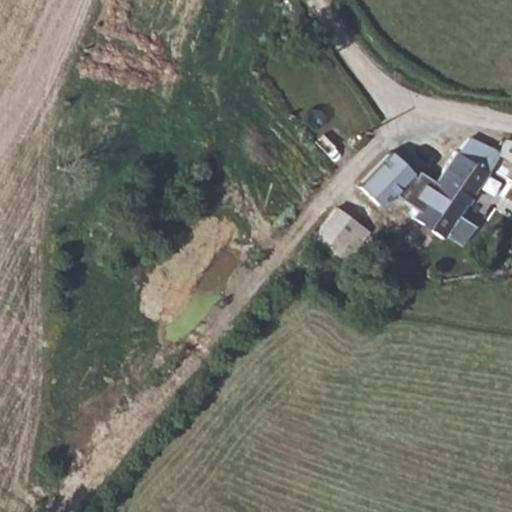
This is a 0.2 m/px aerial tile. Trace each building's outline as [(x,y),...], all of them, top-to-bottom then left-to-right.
[(511,139),(508,138),(497,154),(511,162),(511,139)] [(389,150),(356,185),(379,204),(412,170),(389,150)] [(458,215),(487,171),(453,151),(410,217),(441,237),(445,232),(459,243),(473,225),(458,215)] [(163,198),(132,181),(118,214),(148,230),(163,198)] [(310,235),(342,261),(367,229),(336,205),(310,235)]
